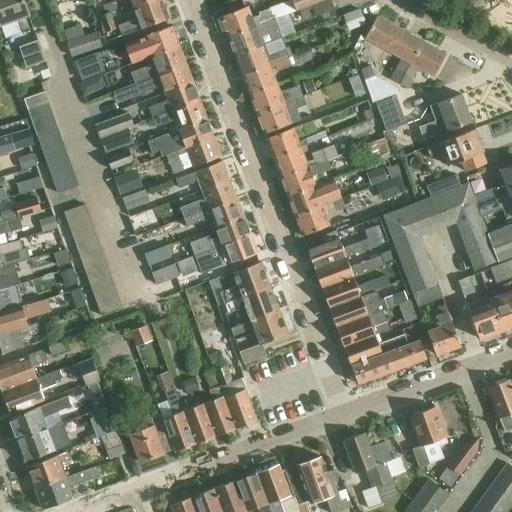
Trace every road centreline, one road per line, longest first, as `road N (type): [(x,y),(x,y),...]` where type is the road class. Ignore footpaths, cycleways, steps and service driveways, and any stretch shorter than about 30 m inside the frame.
road 1 (residential): [(343,412),(189,0)]
road 2 (residential): [(140,305),(37,0)]
road 3 (residential): [(141,488),(343,412)]
road 4 (residential): [(455,511),(492,456),(464,369)]
road 5 (residential): [(511,64),(398,0)]
road 6 (residential): [(343,412),(464,369)]
